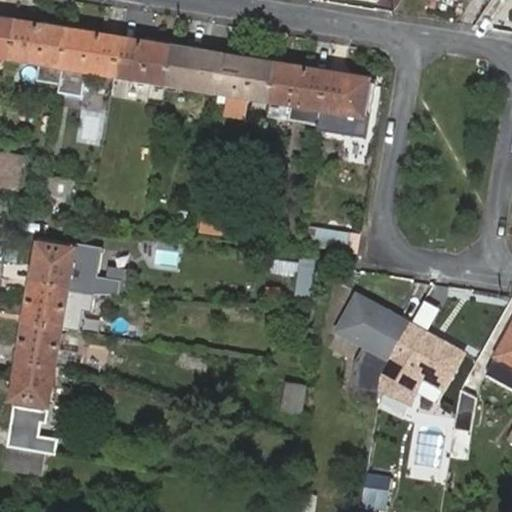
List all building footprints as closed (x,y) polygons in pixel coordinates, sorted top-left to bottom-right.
[(0,23),(18,26),(19,21),(0,18),(0,23)] [(13,61),(65,70),(70,38),(72,30),(19,21),(18,26),(13,61)] [(0,59),(13,61),(18,26),(0,23),(0,59)] [(98,37),(124,41),(124,39),(97,34),(72,30),(70,38),(96,42),(98,37)] [(65,70),(117,78),(124,41),(98,37),(96,42),(70,38),(65,70)] [(124,39),(124,41),(148,46),(147,49),(175,54),(176,47),(149,43),(124,39)] [(124,41),(117,78),(169,86),(175,54),(147,49),(148,46),(124,41)] [(175,54),(169,86),(221,95),(228,56),(176,47),(175,54)] [(228,56),(221,95),(236,98),(232,117),(248,119),(251,100),(252,96),(274,99),(280,65),(228,56)] [(274,99),(273,103),(291,106),(289,122),(321,127),(324,111),(331,73),(280,65),(274,99)] [(331,73),(324,111),(368,118),(375,81),(331,73)] [(0,149),(0,184),(17,188),(23,153),(0,149)] [(46,175),(43,194),(72,198),(75,181),(46,175)] [(206,213),(203,229),(222,232),(225,216),(206,213)] [(322,227),(319,245),(346,250),(349,232),(322,227)] [(39,284),(98,294),(100,280),(74,276),(79,247),(41,240),(36,269),(41,270),(39,284)] [(32,294),(28,322),(65,329),(70,301),(96,306),(98,294),(39,284),(37,296),(32,294)] [(395,360),(412,328),(396,320),(398,315),(361,295),(341,331),(395,360)] [(412,328),(414,324),(398,315),(396,320),(412,328)] [(28,322),(21,360),(59,367),(65,329),(28,322)] [(431,333),(414,324),(412,328),(429,337),(431,333)] [(395,360),(387,374),(401,381),(408,367),(424,375),(448,388),(467,353),(431,333),(429,337),(412,328),(395,360)] [(511,332),(499,355),(511,362),(511,332)] [(59,367),(21,360),(14,401),(53,406),(59,367)] [(417,389),(424,375),(408,367),(401,381),(417,389)] [(292,383),(288,406),(305,409),(309,386),(292,383)] [(465,388),(459,417),(475,425),(479,395),(465,387),(465,388)] [(475,425),(459,417),(454,449),(470,452),(475,425)] [(48,455),(57,456),(59,440),(13,432),(11,448),(48,455)] [(48,455),(11,448),(7,471),(44,477),(48,455)] [(367,486),(392,490),(394,477),(369,473),(367,486)]
